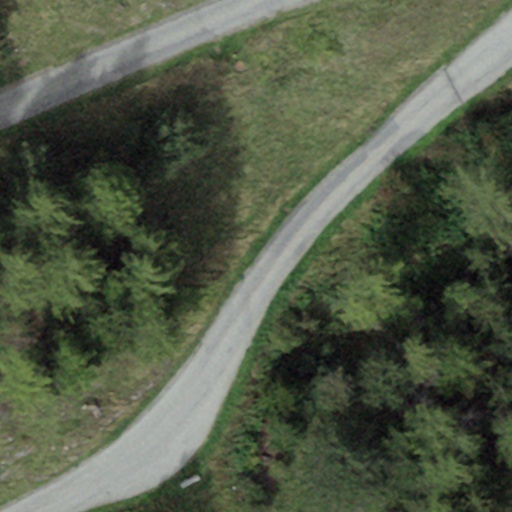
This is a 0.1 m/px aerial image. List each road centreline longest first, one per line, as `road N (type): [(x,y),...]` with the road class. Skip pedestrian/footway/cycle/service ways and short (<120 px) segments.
road 1 (residential): [(511,36),(318,210),(164,434),(39,511)]
road 2 (residential): [(0,109),(260,0)]
